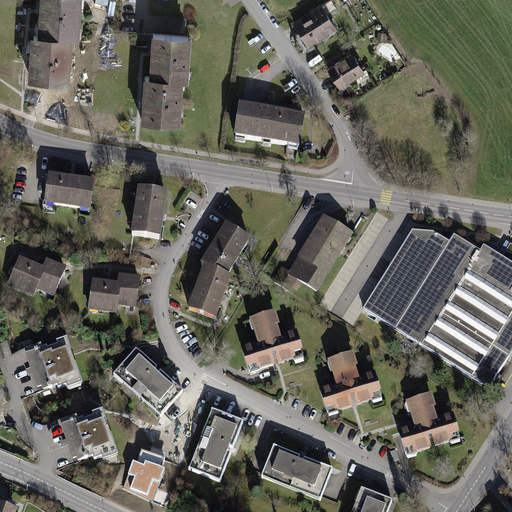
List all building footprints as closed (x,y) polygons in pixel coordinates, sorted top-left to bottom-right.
[(81,0),(38,0),(36,37),(29,37),(26,83),(69,86),(72,42),(79,42),(81,0)] [(240,0),(219,0),(227,10),(240,0)] [(306,46),(331,29),(315,6),(291,23),(306,46)] [(188,84),(192,38),(151,36),(149,79),(144,79),(141,125),(180,127),(183,84),(188,84)] [(362,79),(349,56),(326,68),(339,92),(362,79)] [(240,110),(236,142),(304,150),(308,118),(240,110)] [(41,180),(37,207),(89,216),(94,188),(41,180)] [(166,200),(131,195),(125,237),(160,242),(166,200)] [(203,264),(187,308),(215,319),(231,275),(228,274),(251,238),(225,222),(199,262),(203,264)] [(321,222),(289,275),(281,270),(272,284),(288,294),(294,284),(314,296),(349,239),(321,222)] [(408,238),(363,313),(490,394),(511,356),(511,270),(481,252),(477,257),(452,240),(447,248),(431,237),(410,235),(408,238)] [(17,263),(6,289),(32,299),(34,293),(54,301),(65,273),(43,264),(40,272),(17,263)] [(113,290),(87,284),(81,316),(112,323),(115,309),(132,312),(138,283),(115,279),(113,290)] [(275,317),(249,325),(256,347),(241,351),(248,376),(303,360),(296,337),(280,341),(277,330),(278,329),(275,317)] [(43,352),(35,354),(49,395),(68,389),(69,392),(78,389),(64,343),(53,346),(54,351),(45,355),(43,352)] [(133,357),(111,382),(157,422),(179,397),(133,357)] [(353,358),(328,366),(334,388),(319,392),(326,417),(381,401),(374,378),(359,382),(355,371),(357,370),(353,358)] [(431,399),(405,406),(412,428),(397,433),(404,457),(459,441),(452,418),(437,423),(433,411),(435,411),(431,399)] [(89,423),(58,431),(63,444),(56,446),(59,453),(65,451),(71,468),(102,460),(103,465),(116,461),(98,416),(88,419),(89,423)] [(210,416),(187,475),(218,486),(240,428),(210,416)] [(168,453),(152,446),(150,453),(142,450),(137,463),(134,462),(124,488),(152,502),(165,470),(161,468),(168,453)] [(271,453),(260,481),(316,504),(327,475),(271,453)] [(359,499),(353,511),(389,511),(390,511),(359,499)] [(0,502),(0,511),(16,511),(17,510),(0,502)]
